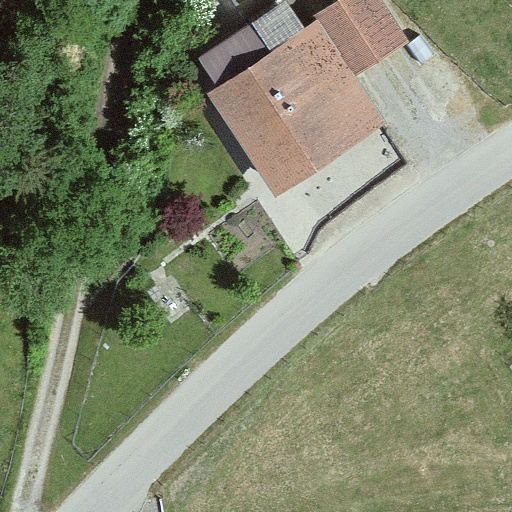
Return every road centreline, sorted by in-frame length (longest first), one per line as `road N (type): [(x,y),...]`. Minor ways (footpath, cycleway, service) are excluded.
road 1 (track): [(511,145),(268,328)]
road 2 (residential): [(86,511),(268,328)]
